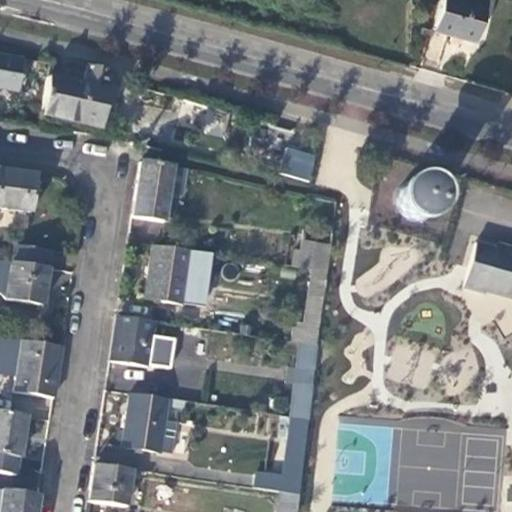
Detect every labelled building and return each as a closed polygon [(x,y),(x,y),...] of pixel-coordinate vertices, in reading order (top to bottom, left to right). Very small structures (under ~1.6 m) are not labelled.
[(484,0),(439,0),(432,27),(475,39),(484,0)] [(0,88),(17,91),(22,63),(0,58),(0,88)] [(84,86),(49,81),(40,118),(96,129),(109,72),(87,68),(86,72),(84,86)] [(177,126),(206,134),(211,115),(183,109),(177,126)] [(280,175),(311,180),(315,153),(284,148),(280,175)] [(139,165),(130,219),(161,225),(170,169),(139,165)] [(187,200),(191,172),(170,169),(161,225),(171,226),(176,201),(181,201),(187,200)] [(0,171),(0,210),(29,214),(35,177),(0,171)] [(426,181),(420,179),(413,179),(407,181),(402,185),(398,189),(396,195),(395,202),(396,208),(399,213),(403,218),(409,221),(416,222),(423,221),(430,218),(434,213),(437,206),(438,199),(436,192),(432,185),(426,181)] [(499,261),(504,245),(473,236),(470,245),(491,252),(490,259),(499,261)] [(329,263),(330,249),(304,244),(300,270),(310,271),(327,274),(329,263)] [(511,247),(504,245),(499,261),(490,259),(491,252),(470,245),(459,285),(480,291),(482,286),(511,294),(511,247)] [(190,254),(151,248),(143,300),(180,308),(181,303),(186,274),(190,254)] [(10,266),(45,271),(47,255),(13,249),(10,266)] [(10,266),(0,263),(0,277),(8,279),(4,303),(42,309),(48,271),(45,271),(10,266)] [(318,347),(327,274),(310,271),(301,330),(291,329),(289,343),(299,344),(318,347)] [(186,274),(181,303),(193,305),(199,300),(203,277),(186,274)] [(115,318),(108,363),(145,368),(146,366),(162,366),(166,340),(151,337),(153,324),(115,318)] [(52,400),(60,348),(0,338),(0,376),(1,376),(4,356),(15,358),(9,393),(52,400)] [(318,347),(299,344),(294,373),(287,373),(286,383),(294,384),(290,420),(307,423),(318,347)] [(165,401),(128,396),(120,448),(157,454),(162,422),(165,401)] [(0,455),(17,459),(24,420),(0,415),(0,455)] [(254,476),(252,489),(277,493),(298,496),(307,423),(290,420),(288,420),(285,439),(294,440),(289,478),(273,475),(272,479),(254,476)] [(162,422),(157,454),(172,455),(177,424),(162,422)] [(93,465),(87,502),(124,509),(130,472),(93,465)] [(0,491),(0,511),(34,511),(37,496),(1,492),(0,491)] [(295,511),(298,496),(277,493),(273,511),(295,511)]
